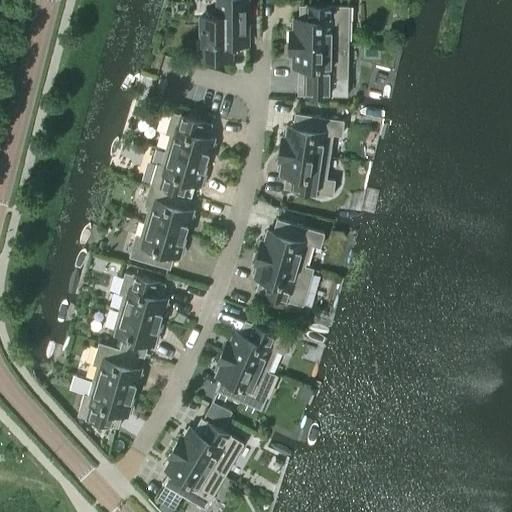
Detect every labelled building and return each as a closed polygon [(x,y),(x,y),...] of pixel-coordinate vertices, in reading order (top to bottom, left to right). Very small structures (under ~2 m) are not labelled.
[(231,58),(231,30),(247,30),(247,0),(217,0),(217,16),(200,16),(201,41),(196,41),(196,53),(201,53),(201,58),(231,58)] [(347,43),(348,5),(299,4),(299,18),(293,18),(293,29),(289,29),(289,42),(347,43)] [(347,43),(289,42),(289,54),(292,55),(292,66),(298,66),(297,94),(346,95),(347,43)] [(206,161),(213,138),(208,136),(212,123),(171,111),(165,133),(169,134),(165,149),(206,161)] [(341,134),(343,119),(294,112),(292,126),(287,125),(285,136),(282,136),(280,148),(329,156),(332,133),(341,134)] [(332,195),(334,179),(325,178),(329,156),(280,148),(278,161),(281,161),(280,173),(285,173),(283,187),(332,195)] [(200,184),(206,161),(165,149),(161,164),(156,162),(150,183),(191,195),(195,182),(200,184)] [(186,233),(192,210),(187,208),(191,195),(150,183),(144,204),(148,206),(144,221),(186,233)] [(324,232),(275,218),(271,231),(266,229),(263,240),(260,239),(256,252),(305,266),(305,265),(311,244),(319,246),(324,232)] [(179,256),(186,233),(144,221),(140,235),(135,234),(129,256),(170,268),(174,254),(179,256)] [(305,266),(256,252),(253,264),(257,265),(254,276),(259,277),(255,291),(303,304),(313,268),(305,265),(305,266)] [(160,321),(166,298),(161,296),(165,283),(124,271),(118,293),(123,294),(118,309),(160,321)] [(153,344),(160,321),(118,309),(113,328),(116,329),(115,333),(123,335),(119,348),(139,354),(144,356),(148,343),(153,344)] [(290,339),(245,319),(239,332),(234,330),(230,341),(227,339),(222,351),(267,370),(276,349),(284,353),(290,339)] [(134,391),(140,368),(135,367),(139,354),(119,348),(98,341),(92,363),(97,365),(92,379),(134,391)] [(260,409),(266,394),(258,391),(267,370),(222,351),(217,362),(220,364),(216,374),(220,376),(215,389),(260,409)] [(127,414),(134,391),(92,379),(88,394),(83,393),(77,414),(118,426),(122,413),(127,414)] [(222,406),(218,414),(228,420),(232,412),(222,406)] [(218,414),(215,419),(225,424),(228,420),(218,414)] [(243,442),(201,417),(193,429),(189,426),(183,436),(180,434),(174,445),(224,475),(243,442)] [(102,430),(96,435),(107,446),(112,441),(102,430)] [(205,508),(224,475),(174,445),(167,456),(170,458),(164,468),(169,470),(162,482),(205,508)] [(162,502),(158,508),(161,511),(170,511),(173,509),(162,502)]
